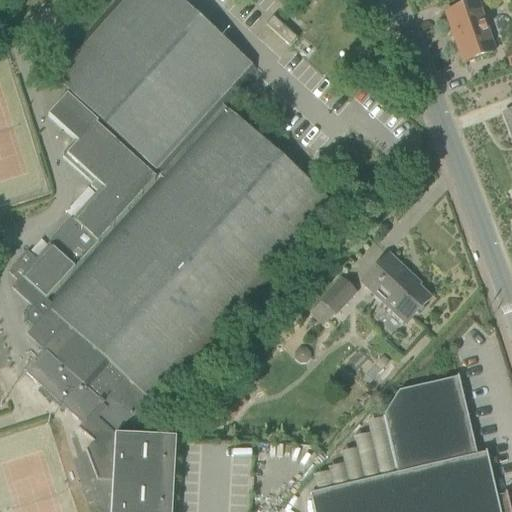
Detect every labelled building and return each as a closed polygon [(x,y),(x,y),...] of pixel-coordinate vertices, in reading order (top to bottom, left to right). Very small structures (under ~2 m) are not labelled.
[(258,72),(177,0),(115,0),(75,45),(48,75),(69,94),(118,139),(114,143),(157,182),(225,108),(240,92),(258,72)] [(494,54),(477,4),(445,15),(463,65),(494,54)] [(266,26),(290,48),(297,40),(273,18),(266,26)] [(171,511),(176,447),(176,440),(113,435),(146,399),(157,408),(337,209),(225,108),(157,182),(114,143),(118,139),(69,94),(48,117),(75,141),(61,156),(92,185),(90,187),(97,193),(72,221),(70,219),(48,245),(49,246),(36,260),(27,252),(9,273),(18,281),(11,288),(30,305),(24,312),(24,322),(31,329),(26,335),(42,349),(37,355),(48,365),(33,382),(41,389),(41,390),(43,393),(44,395),(46,397),(48,400),(52,404),(56,407),(60,410),(65,412),(68,413),(81,426),(79,429),(93,442),(85,450),(97,480),(112,480),(109,511),(171,511)] [(388,257),(362,284),(406,325),(429,301),(408,280),(410,278),(388,257)] [(321,305),(317,308),(310,316),(324,329),(357,294),(340,278),(318,302),(321,305)] [(381,372),(389,363),(383,358),(375,367),(381,372)] [(313,478),(317,495),(309,496),(312,511),(509,511),(505,494),(505,497),(496,499),(495,495),(486,454),(484,454),(485,455),(477,457),(476,455),(458,378),(456,378),(457,380),(410,391),(399,393),(383,417),(384,419),(366,424),(369,435),(352,439),(355,452),(340,455),(342,467),(327,470),(328,474),(313,478)] [(235,395),(218,416),(230,425),(247,404),(235,395)]
